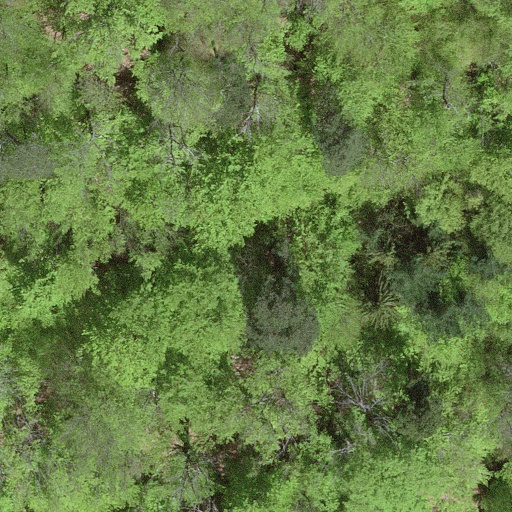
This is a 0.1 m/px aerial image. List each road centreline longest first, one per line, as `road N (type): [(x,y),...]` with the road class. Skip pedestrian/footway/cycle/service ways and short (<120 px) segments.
road 1 (track): [(0,294),(511,146)]
road 2 (track): [(511,330),(0,317)]
